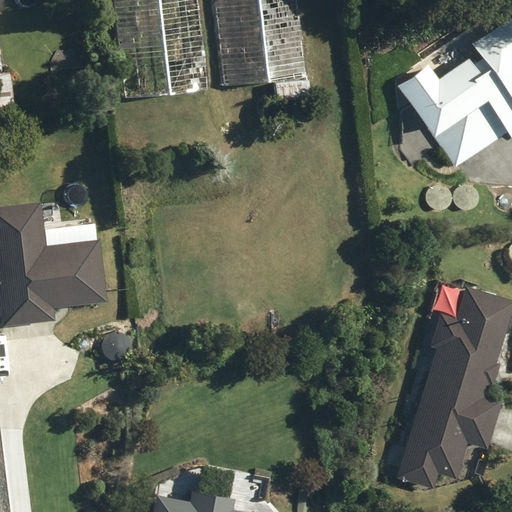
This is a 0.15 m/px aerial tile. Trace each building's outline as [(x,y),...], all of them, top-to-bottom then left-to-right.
[(113,0),(124,97),(206,88),(196,0),(113,0)] [(214,0),(224,85),(305,76),(296,0),(214,0)] [(424,124),(455,166),(509,127),(511,130),(511,15),(477,41),(487,54),(476,62),(472,55),(441,78),(429,62),(399,84),(427,122),(424,124)] [(0,116),(13,115),(10,73),(0,73),(0,116)] [(308,80),(275,83),(277,100),(310,97),(308,80)] [(41,200),(0,205),(0,292),(4,324),(57,318),(55,305),(110,298),(101,237),(47,244),(41,200)] [(437,351),(399,475),(427,483),(432,469),(450,474),(462,438),(481,443),(493,404),(477,399),(484,378),(479,376),(481,366),(487,367),(506,304),(465,292),(455,324),(437,318),(428,349),(437,351)] [(135,331),(109,329),(106,359),(133,362),(135,331)] [(143,511),(132,510),(131,511),(269,511),(236,506),(238,496),(194,488),(192,499),(158,493),(155,511),(143,511)]
